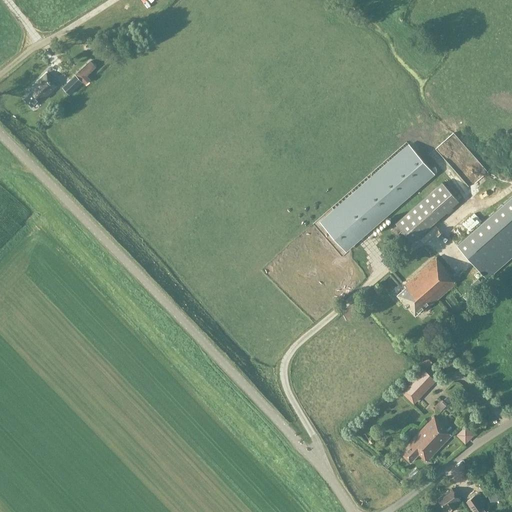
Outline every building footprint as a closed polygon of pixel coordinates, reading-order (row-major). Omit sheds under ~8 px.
[(82,71),(60,89),(71,94),(87,77),(82,71)] [(31,93),(24,99),(32,107),(40,99),(42,100),(58,85),(46,74),(29,91),(31,93)] [(432,172),(413,150),(324,227),(343,249),(432,172)] [(0,183),(0,208),(0,209),(13,197),(0,183)] [(395,225),(403,235),(450,194),(441,184),(395,225)] [(458,202),(450,194),(403,235),(411,243),(458,202)] [(511,196),(457,245),(485,277),(511,253),(511,196)] [(455,284),(450,277),(451,276),(436,258),(404,286),(406,288),(397,295),(414,315),(422,309),(423,311),(455,284)] [(422,370),(408,385),(417,394),(431,379),(422,370)] [(408,444),(409,445),(400,454),(410,463),(418,454),(426,462),(451,435),(445,430),(446,429),(434,417),(408,444)] [(468,437),(466,430),(458,432),(460,439),(468,437)] [(445,509),(446,508),(449,511),(450,511),(456,508),(454,505),(460,500),(451,489),(448,491),(448,490),(443,494),(444,496),(438,501),(445,509)] [(471,511),(476,511),(484,507),(486,505),(478,493),(475,495),(465,502),(471,511)]
